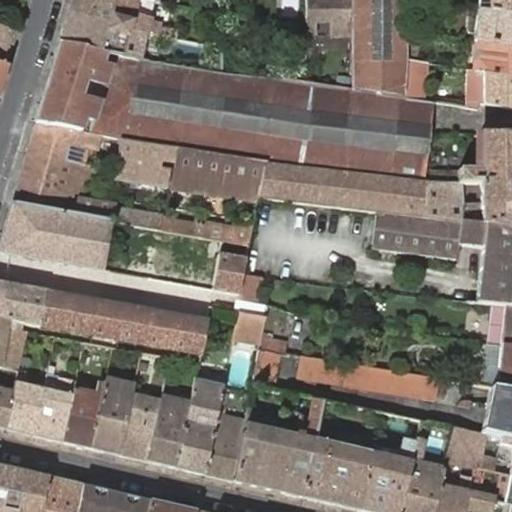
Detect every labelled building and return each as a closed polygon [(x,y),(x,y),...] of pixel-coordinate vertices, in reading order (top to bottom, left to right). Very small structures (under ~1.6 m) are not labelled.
[(153,1),(149,0),(72,0),(69,14),(144,36),(176,40),(177,32),(153,27),(153,31),(145,29),(153,1)] [(306,0),(307,34),(315,35),(315,22),(330,22),(330,35),(345,36),(345,0),(306,0)] [(350,0),(352,90),(376,93),(404,100),(407,62),(407,29),(406,0),(350,0)] [(511,0),(438,0),(438,3),(479,9),(489,11),(511,14),(511,0)] [(511,46),(511,14),(489,11),(479,9),(474,40),(480,41),(511,46)] [(144,36),(69,14),(60,45),(113,56),(139,62),(144,36)] [(0,66),(2,68),(13,34),(0,28),(0,66)] [(407,29),(407,62),(415,62),(418,38),(413,37),(414,30),(407,29)] [(511,77),(511,46),(480,41),(474,72),(511,77)] [(113,56),(60,45),(51,73),(45,92),(98,105),(104,86),(113,56)] [(281,80),(222,74),(139,62),(113,56),(104,86),(98,105),(93,121),(89,133),(95,135),(100,136),(120,141),(266,163),(259,201),(279,202),(281,203),(356,212),(378,214),(423,218),(426,184),(430,142),(434,103),(424,102),(404,100),(376,93),(352,90),(307,84),(281,80)] [(407,62),(404,100),(424,102),(427,65),(415,62),(407,62)] [(469,72),(468,109),(477,110),(478,104),(511,109),(511,77),(474,72),(469,72)] [(98,105),(45,92),(36,124),(81,132),(84,120),(93,121),(98,105)] [(81,132),(36,124),(27,152),(79,165),(83,148),(92,150),(95,135),(89,133),(87,133),(81,132)] [(100,136),(95,135),(92,150),(96,151),(100,136)] [(458,172),(458,184),(462,185),(480,184),(511,184),(511,135),(480,135),(479,172),(458,172)] [(258,201),(259,201),(266,163),(120,141),(115,173),(114,181),(168,188),(171,170),(162,167),(163,161),(178,163),(173,189),(258,201)] [(79,165),(27,152),(17,185),(72,194),(72,193),(79,165)] [(458,184),(426,184),(423,218),(460,223),(463,224),(462,185),(458,184)] [(462,185),(463,224),(480,226),(480,184),(462,185)] [(511,229),(511,184),(480,184),(480,226),(511,229)] [(71,200),(72,194),(17,185),(15,191),(61,198),(71,200)] [(61,198),(15,191),(11,205),(58,213),(61,198)] [(113,223),(156,231),(160,231),(162,219),(163,215),(71,200),(61,198),(58,213),(59,213),(113,223)] [(58,213),(11,205),(0,244),(0,252),(102,272),(113,223),(59,213),(58,213)] [(460,223),(423,218),(378,214),(372,250),(458,261),(460,247),(482,250),(478,288),(476,305),(491,307),(504,308),(511,308),(511,229),(480,226),(463,224),(460,223)] [(162,219),(160,231),(220,242),(248,247),(252,228),(235,226),(235,229),(205,224),(204,227),(168,220),(162,219)] [(248,247),(220,242),(218,256),(211,292),(238,296),(242,277),(245,260),(248,247)] [(40,324),(203,354),(207,322),(210,308),(203,307),(201,320),(0,283),(0,318),(11,320),(23,323),(39,327),(40,324)] [(511,348),(511,308),(504,308),(491,307),(488,346),(502,347),(511,348)] [(232,342),(259,347),(260,340),(264,319),(238,313),(232,342)] [(11,320),(0,318),(0,369),(1,369),(6,347),(11,320)] [(21,334),(23,323),(11,320),(6,347),(23,351),(26,336),(21,334)] [(5,430),(33,437),(44,390),(49,368),(55,338),(49,337),(37,388),(14,383),(13,393),(5,430)] [(260,340),(259,347),(258,351),(279,355),(285,356),(287,343),(260,340)] [(511,348),(502,347),(488,346),(485,388),(497,390),(506,391),(511,391),(511,348)] [(258,351),(251,386),(272,391),(279,355),(258,351)] [(165,359),(142,354),(140,363),(163,367),(165,359)] [(296,379),(343,387),(347,366),(299,358),(296,379)] [(429,402),(433,381),(347,366),(343,387),(429,402)] [(33,437),(61,443),(73,391),(75,383),(53,378),(55,369),(49,368),(44,390),(33,437)] [(0,429),(5,430),(13,393),(14,383),(18,373),(7,371),(2,391),(0,390),(0,429)] [(195,387),(175,470),(204,476),(216,415),(223,384),(217,383),(213,398),(202,395),(205,380),(197,378),(195,387)] [(217,383),(205,380),(202,395),(213,398),(217,383)] [(90,450),(118,456),(131,399),(132,398),(134,387),(106,381),(104,387),(90,450)] [(216,415),(204,476),(234,483),(245,422),(222,417),(229,386),(223,384),(216,415)] [(61,443),(90,450),(104,387),(98,386),(96,396),(73,391),(61,443)] [(147,463),(175,470),(195,387),(189,386),(185,406),(161,401),(147,463)] [(511,441),(511,391),(506,391),(497,390),(485,388),(483,410),(481,435),(485,435),(500,439),(511,441)] [(118,456),(147,463),(161,401),(162,399),(155,398),(154,403),(132,398),(131,399),(118,456)] [(245,422),(234,483),(303,499),(313,442),(320,401),(311,399),(307,419),(298,417),(295,438),(254,429),(257,413),(248,411),(245,422)] [(485,435),(481,435),(453,429),(445,463),(472,468),(477,469),(480,456),(485,435)] [(324,504),(358,511),(360,511),(369,482),(363,481),(370,455),(369,455),(372,441),(369,440),(358,437),(355,452),(327,445),(322,470),(330,472),(324,504)] [(511,475),(511,441),(500,439),(499,445),(511,447),(511,460),(508,475),(511,475)] [(398,511),(415,442),(414,442),(413,444),(401,441),(396,461),(370,455),(363,481),(369,482),(360,511),(398,511)] [(313,442),(303,499),(324,504),(330,472),(322,470),(327,445),(313,442)] [(433,511),(443,473),(444,470),(416,464),(423,444),(415,442),(398,511),(433,511)] [(495,460),(480,456),(477,469),(491,472),(495,460)] [(0,511),(39,511),(46,479),(0,468),(0,511)] [(477,469),(472,468),(470,479),(463,511),(490,511),(494,496),(478,493),(481,478),(497,482),(499,473),(491,472),(477,469)] [(450,475),(443,473),(433,511),(463,511),(470,479),(460,477),(457,493),(446,491),(450,475)] [(511,475),(508,475),(499,473),(497,482),(494,496),(490,511),(509,511),(511,505),(511,475)] [(74,511),(81,487),(46,479),(39,511),(74,511)] [(115,495),(81,487),(74,511),(147,511),(149,503),(115,495)] [(188,511),(149,503),(147,511),(188,511)]
